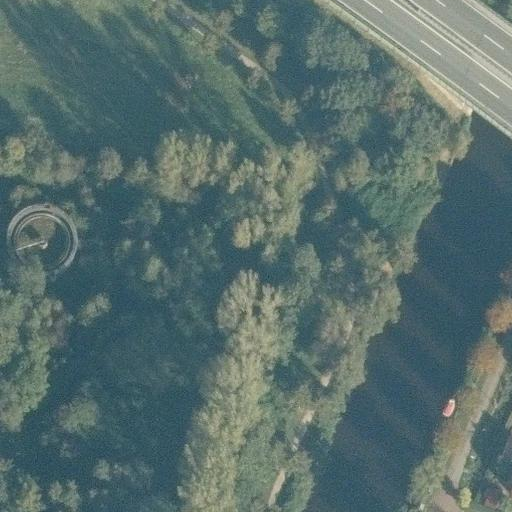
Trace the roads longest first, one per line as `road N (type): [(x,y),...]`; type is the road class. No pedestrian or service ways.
road 1 (motorway): [(350,0),(511,116)]
road 2 (residential): [(441,511),(511,337)]
